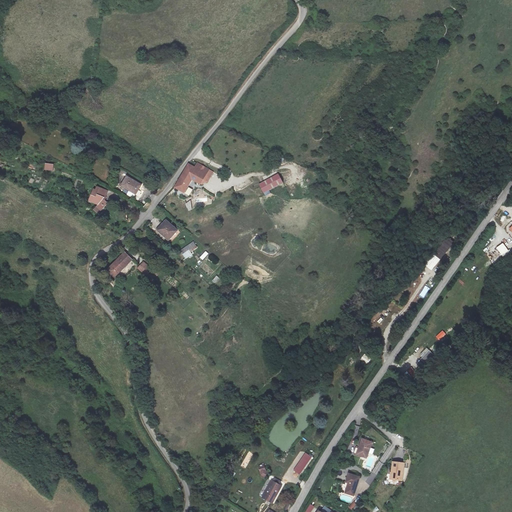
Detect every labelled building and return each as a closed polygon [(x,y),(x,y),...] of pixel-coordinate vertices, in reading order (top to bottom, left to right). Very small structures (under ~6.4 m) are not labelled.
[(193,165),(177,186),(186,193),(197,181),(205,186),(215,173),(203,165),(200,170),(193,165)] [(279,173),(259,183),(264,193),(284,182),(279,173)] [(137,197),(142,188),(128,180),(123,189),(137,197)] [(102,208),(107,210),(109,203),(106,201),(106,198),(109,199),(110,195),(97,192),(93,204),(104,204),(102,208)] [(196,194),(192,199),(196,203),(201,198),(196,194)] [(174,243),(182,233),(169,223),(166,226),(168,228),(163,234),(174,243)] [(431,270),(455,242),(446,235),(423,263),(431,270)] [(497,246),(502,258),(510,254),(504,243),(497,246)] [(199,257),(203,260),(209,253),(205,251),(199,257)] [(125,252),(108,271),(117,278),(133,259),(125,252)] [(144,268),(149,272),(153,266),(148,262),(144,268)] [(423,299),(430,289),(425,285),(418,295),(423,299)] [(442,330),(436,337),(440,341),(446,334),(442,330)] [(420,359),(426,364),(435,355),(429,350),(420,359)] [(371,451),(362,448),(356,462),(365,466),(371,451)] [(301,475),(312,457),(305,452),(294,471),(301,475)] [(261,477),(267,475),(265,464),(259,465),(261,477)] [(402,471),(391,471),(391,488),(401,488),(402,471)] [(281,487),(272,482),(263,499),(275,505),(277,500),(274,498),(281,487)] [(356,485),(348,482),(346,491),(348,492),(345,502),(353,504),(355,496),(354,496),(355,495),(356,495),(358,489),(355,489),(356,485)]
